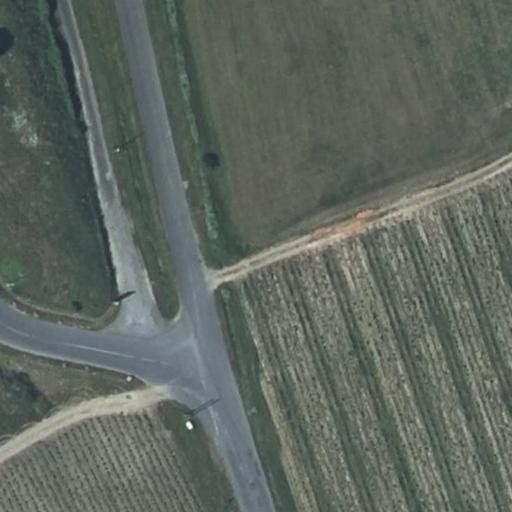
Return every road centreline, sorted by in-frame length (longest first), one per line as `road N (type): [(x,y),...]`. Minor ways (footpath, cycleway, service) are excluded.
road 1 (track): [(0,455),(69,410),(151,392),(164,365),(58,0)]
road 2 (unclassified): [(260,511),(212,375),(126,0)]
road 3 (track): [(192,285),(494,180),(511,165)]
